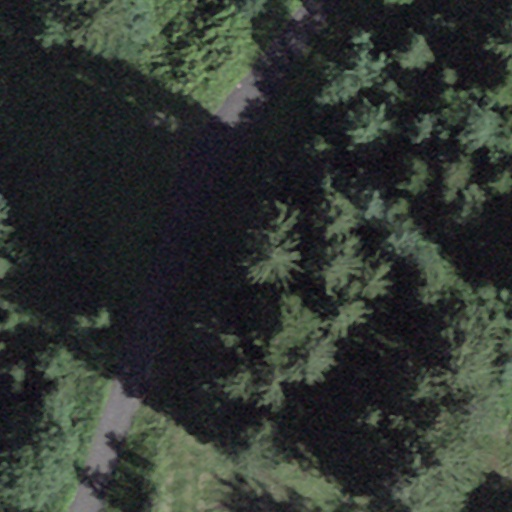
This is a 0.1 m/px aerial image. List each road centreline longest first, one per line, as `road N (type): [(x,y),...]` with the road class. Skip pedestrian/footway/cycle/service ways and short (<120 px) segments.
road 1 (track): [(149,328),(228,134),(322,0)]
road 2 (track): [(82,511),(149,328)]
